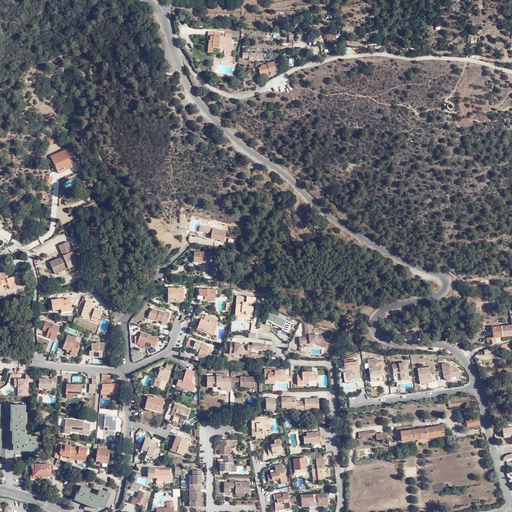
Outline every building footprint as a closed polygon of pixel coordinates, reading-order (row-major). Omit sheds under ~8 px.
[(229,37),(225,37),(224,37),(224,34),(218,33),(218,36),(209,35),(209,39),(208,39),(207,52),(212,52),(212,47),(223,48),(223,53),(231,53),(232,42),(228,42),(229,37)] [(274,62),(258,66),(259,72),(275,68),(274,62)] [(57,141),(55,134),(46,138),(49,144),(57,141)] [(63,165),(65,169),(71,166),(64,151),(65,150),(63,147),(49,154),(56,169),(63,165)] [(46,175),(44,182),(51,184),(53,177),(46,175)] [(313,225),(317,227),(320,222),(316,221),(315,217),(314,214),(311,212),(309,211),(305,211),(301,214),(299,216),(299,221),(301,225),(305,228),(308,228),(312,227),(313,225)] [(224,242),(226,231),(221,230),(221,231),(217,231),(218,230),(212,229),(212,227),(200,225),(199,232),(197,231),(197,232),(190,231),(189,234),(196,235),(197,232),(199,232),(198,236),(208,240),(219,242),(219,241),(224,242)] [(67,265),(76,261),(67,241),(58,246),(63,258),(60,260),(58,258),(49,263),(55,275),(69,268),(67,265)] [(200,256),(200,260),(209,261),(210,249),(195,248),(194,256),(200,256)] [(11,286),(12,290),(19,288),(15,276),(6,279),(3,271),(0,272),(0,293),(3,293),(2,289),(7,287),(11,286)] [(182,288),(166,287),(166,302),(183,302),(184,296),(182,296),(182,288)] [(205,295),(205,299),(214,299),(214,289),(198,288),(197,295),(205,295)] [(58,308),(70,306),(68,298),(66,298),(65,296),(48,299),(49,303),(50,310),(59,308),(58,308)] [(247,313),(247,316),(253,317),(254,307),(251,307),(251,304),(256,305),(257,298),(247,297),(247,299),(243,298),(244,297),(238,296),(236,312),(247,313)] [(93,301),(85,299),(81,311),(90,315),(89,318),(97,321),(101,310),(91,306),(93,301)] [(170,315),(152,308),(151,312),(150,311),(148,318),(156,320),(157,319),(162,321),(161,324),(166,325),(170,315)] [(292,322),(269,316),(267,326),(289,332),(292,322)] [(209,322),(204,319),(202,318),(196,328),(204,332),(205,331),(209,334),(211,333),(212,334),(219,321),(212,317),(209,322)] [(50,322),(42,320),(39,328),(45,330),(43,335),(52,338),(56,325),(50,323),(50,322)] [(250,321),(233,321),(233,329),(251,329),(250,321)] [(502,336),(500,325),(500,326),(495,327),(495,324),(491,325),(492,337),(487,338),(487,343),(489,342),(489,341),(492,341),(492,343),(495,342),(494,337),(502,336)] [(511,335),(511,330),(511,324),(500,325),(502,336),(511,335)] [(158,338),(141,332),(137,344),(144,347),(145,342),(146,342),(147,342),(148,343),(148,344),(154,346),(158,338)] [(314,334),(307,334),(307,339),(300,340),(301,346),(307,346),(314,346),(319,346),(320,347),(327,349),(328,345),(326,344),(328,340),(323,338),(319,338),(319,337),(314,337),(314,334)] [(68,350),(67,354),(73,356),(76,345),(71,343),(72,339),(64,337),(60,349),(64,351),(65,349),(68,350)] [(190,347),(196,349),(199,350),(198,352),(198,354),(200,354),(207,357),(210,347),(206,345),(206,344),(193,340),(190,347)] [(98,342),(93,342),(93,349),(92,351),(92,353),(95,353),(95,355),(105,355),(108,341),(98,341),(98,342)] [(272,352),(272,347),(253,344),(253,346),(249,346),(248,348),(243,348),(244,345),(240,345),(240,344),(231,343),(229,354),(234,355),(234,354),(247,356),(248,352),(252,353),(252,350),(266,352),(266,351),(272,352)] [(368,359),(369,363),(372,363),(372,367),(369,367),(371,381),(384,379),(382,361),(378,361),(378,358),(368,359)] [(350,378),(361,377),(358,359),(353,359),(354,362),(345,363),(347,375),(350,375),(350,378)] [(163,368),(168,371),(171,364),(166,362),(163,368)] [(403,376),(409,375),(407,362),(393,364),(395,380),(403,379),(403,376)] [(450,362),(443,363),(444,376),(449,380),(461,378),(460,369),(458,369),(458,367),(450,362)] [(420,383),(428,382),(428,380),(432,380),(430,366),(418,368),(420,383)] [(169,371),(168,371),(163,368),(159,367),(155,376),(154,376),(151,383),(160,387),(163,380),(165,381),(169,371)] [(281,379),(282,369),(277,369),(277,368),(265,368),(265,376),(269,376),(269,379),(276,379),(281,379)] [(195,373),(188,370),(184,380),(182,379),(181,382),(178,381),(176,386),(192,392),(194,387),(192,386),(193,383),(191,382),(195,373)] [(301,375),(298,375),(298,385),(304,385),(304,384),(309,384),(309,380),(317,380),(317,372),(303,372),(303,374),(301,374),(301,375)] [(17,388),(17,397),(29,397),(29,383),(33,383),(32,374),(11,374),(11,378),(14,378),(14,388),(17,388)] [(53,379),(40,378),(40,388),(53,389),(53,388),(58,388),(58,378),(54,377),(53,379)] [(221,385),(221,380),(221,377),(207,378),(207,389),(213,389),(221,389),(221,385)] [(243,377),(243,379),(244,385),(244,388),(253,388),(257,388),(257,377),(243,377)] [(237,379),(228,380),(228,385),(228,389),(237,388),(237,385),(237,379)] [(72,392),(83,393),(83,385),(67,384),(66,392),(72,392)] [(101,389),(101,393),(108,393),(112,394),(114,395),(115,392),(118,392),(118,384),(103,384),(103,389),(101,389)] [(448,399),(449,407),(470,404),(469,397),(448,399)] [(151,407),(151,410),(161,412),(164,401),(147,398),(146,406),(151,407)] [(267,410),(276,410),(276,398),(266,399),(267,410)] [(302,412),(302,402),(297,402),(297,398),(283,398),(283,408),(288,408),(297,408),(297,410),(297,412),(302,412)] [(306,402),(302,402),(302,412),(306,412),(307,411),(316,410),(320,410),(321,399),(306,399),(306,402)] [(170,415),(175,417),(176,415),(181,417),(180,419),(185,422),(189,411),(174,404),(170,415)] [(27,406),(15,405),(13,430),(15,430),(14,448),(38,451),(39,437),(26,436),(27,431),(25,431),(26,420),(30,421),(30,417),(26,416),(27,406)] [(265,415),(263,415),(254,416),(254,420),(251,420),(253,435),(257,435),(257,439),(259,438),(258,436),(258,433),(264,433),(263,428),(263,426),(270,425),(269,418),(266,418),(265,415)] [(117,421),(113,421),(113,416),(104,416),(104,432),(117,432),(117,421)] [(478,416),(466,419),(467,425),(479,423),(478,416)] [(66,430),(72,431),(84,432),(84,434),(91,434),(92,424),(85,423),(85,421),(68,420),(66,430)] [(421,438),(420,427),(414,428),(413,424),(396,428),(396,432),(398,432),(399,441),(421,438)] [(443,424),(420,427),(421,438),(444,434),(443,424)] [(322,444),(326,444),(325,435),(321,435),(321,431),(308,432),(307,435),(305,436),(305,443),(310,442),(322,441),(322,444)] [(183,455),(185,450),(183,449),(185,444),(187,439),(177,435),(171,451),(183,455)] [(151,442),(152,440),(146,438),(141,449),(148,451),(151,442)] [(232,444),(232,438),(217,439),(218,454),(221,454),(221,460),(218,461),(219,470),(232,470),(231,452),(227,452),(227,444),(232,444)] [(274,453),(284,451),(282,439),(275,441),(276,444),(268,446),(269,454),(274,453)] [(148,451),(147,453),(156,457),(159,450),(155,449),(157,444),(151,442),(148,451)] [(100,459),(108,460),(109,450),(108,450),(108,445),(107,445),(98,444),(97,449),(96,460),(100,461),(100,459)] [(78,458),(86,459),(87,448),(75,446),(75,447),(61,445),(60,454),(65,455),(69,456),(69,457),(69,458),(77,460),(78,458)] [(315,483),(319,483),(318,478),(324,477),(324,476),(323,474),(328,473),(327,467),(325,467),(324,451),(312,453),(312,459),(317,458),(318,462),(312,463),(313,473),(313,482),(315,483)] [(306,453),(295,454),(295,457),(293,457),(295,468),(307,467),(306,453)] [(503,459),(503,461),(507,462),(506,459),(511,457),(511,453),(506,455),(504,457),(503,459)] [(66,467),(68,464),(62,461),(59,460),(56,465),(63,468),(64,466),(66,467)] [(35,476),(52,476),(52,464),(33,464),(33,469),(35,469),(35,476)] [(277,473),(272,473),(268,474),(270,483),(274,483),(273,481),(281,479),(282,481),(282,483),(288,482),(287,473),(285,473),(283,464),(276,466),(277,469),(277,473)] [(156,480),(164,480),(170,479),(169,469),(158,470),(158,468),(146,469),(147,479),(156,478),(156,480)] [(191,470),(191,475),(191,483),(187,484),(187,491),(190,491),(190,501),(188,500),(188,506),(201,505),(201,490),(199,490),(199,484),(200,484),(200,469),(191,470)] [(236,491),(244,491),(249,491),(249,480),(236,481),(236,479),(232,479),(232,481),(223,481),(224,492),(229,492),(229,485),(235,485),(236,491)] [(141,484),(130,481),(127,480),(127,485),(132,486),(139,489),(141,484)] [(73,500),(97,510),(98,506),(104,508),(110,494),(102,490),(101,492),(99,491),(97,496),(89,493),(90,489),(81,486),(77,494),(76,494),(73,500)] [(150,495),(140,491),(137,500),(133,498),(130,505),(134,508),(135,505),(140,507),(141,504),(145,505),(150,495)] [(322,505),(322,493),(311,494),(312,500),(312,506),(322,505)] [(287,508),(287,510),(292,509),(290,494),(283,495),(283,494),(275,495),(276,500),(277,500),(278,503),(275,503),(277,510),(287,508)] [(174,511),(174,501),(168,501),(169,507),(158,508),(158,511),(174,511)]
